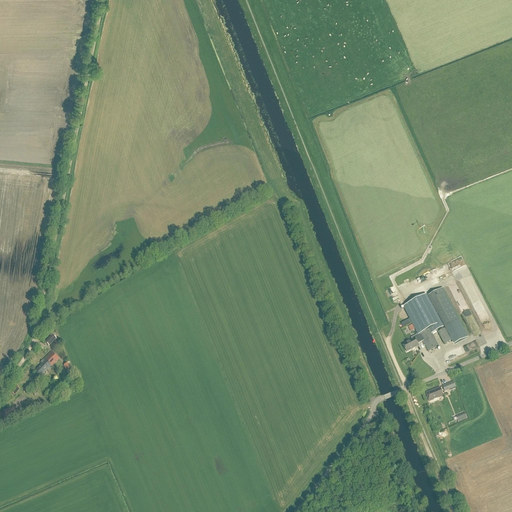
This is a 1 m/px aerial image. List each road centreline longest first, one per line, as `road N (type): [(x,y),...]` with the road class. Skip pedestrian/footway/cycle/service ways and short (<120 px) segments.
road 1 (track): [(0,392),(35,335),(102,0)]
road 2 (unclassified): [(296,511),(376,401),(511,343)]
road 3 (track): [(511,168),(443,195),(448,212),(409,279)]
road 4 (track): [(453,511),(402,390)]
